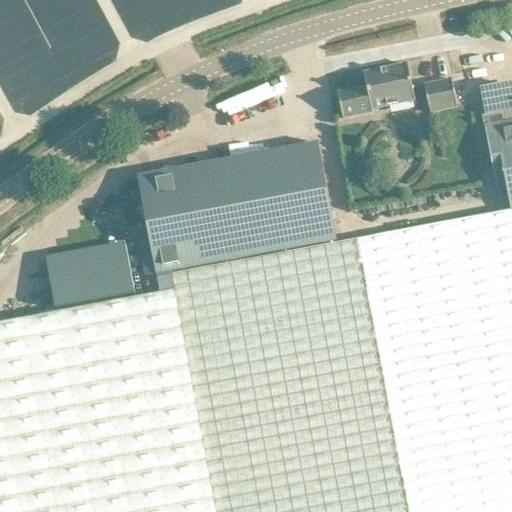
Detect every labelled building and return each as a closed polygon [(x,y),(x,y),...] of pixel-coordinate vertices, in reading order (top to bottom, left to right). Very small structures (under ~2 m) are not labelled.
[(366,87),(337,93),(343,119),(373,113),(372,110),(415,101),(407,65),(364,74),(366,87)] [(452,80),(424,86),(430,113),(457,108),(452,80)] [(485,111),(482,112),(497,192),(507,190),(510,211),(511,210),(511,88),(511,87),(482,92),(485,111)] [(157,277),(170,275),(337,244),(318,143),(138,177),(157,277)] [(173,292),(194,408),(213,511),(511,511),(511,210),(510,211),(337,244),(170,275),(173,292)] [(125,247),(46,261),(55,309),(134,294),(125,247)] [(213,511),(194,408),(173,292),(0,324),(0,511),(213,511)]
